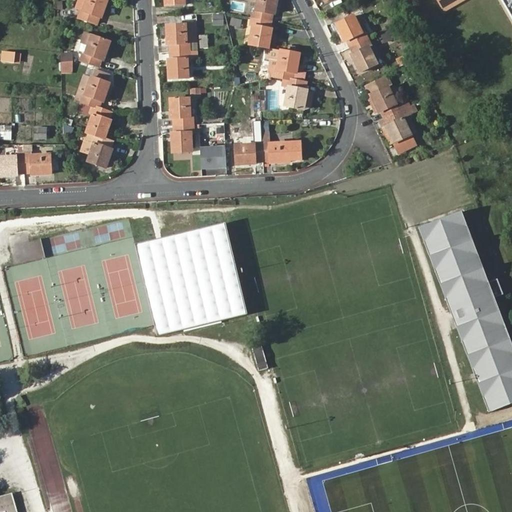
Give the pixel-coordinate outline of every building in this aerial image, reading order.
[(108,0),(87,0),(84,12),(81,11),(79,18),(98,24),(100,18),(103,19),(109,0),(108,0)] [(274,15),(276,0),(257,0),(257,2),(255,11),(252,11),(251,17),(251,18),(270,21),(272,14),(274,15)] [(511,0),(439,0),(445,10),(462,0),(502,0),(511,15),(511,0)] [(223,26),(222,15),(214,15),(214,26),(223,26)] [(349,47),(368,38),(365,34),(363,35),(354,17),(336,25),(344,42),(346,41),(349,47)] [(231,26),(240,27),(241,20),(232,18),(231,26)] [(269,29),(270,21),(251,18),(250,25),(253,26),(249,45),(268,48),(272,29),(269,29)] [(169,45),(170,53),(190,52),(190,45),(187,45),(187,42),(186,25),(167,27),(167,45),(169,45)] [(197,41),(197,25),(186,25),(187,42),(197,41)] [(80,61),(100,67),(102,60),(105,60),(111,43),(85,34),(81,44),(88,46),(86,54),(83,53),(80,61)] [(208,34),(199,35),(200,50),(209,50),(208,34)] [(371,45),(368,38),(349,47),(353,54),(351,55),(359,72),(376,63),(368,46),(371,45)] [(277,70),(281,51),(268,48),(266,59),(271,59),(270,69),(277,70)] [(296,73),(300,54),(281,51),(277,70),(270,69),(269,73),(269,77),(286,79),(293,80),(294,73),(296,73)] [(62,63),(73,62),(72,52),(61,53),(62,63)] [(190,52),(170,53),(170,60),(168,60),(169,79),(188,78),(188,59),(190,59),(190,52)] [(400,66),(412,60),(409,54),(397,59),(400,66)] [(73,72),(73,62),(62,63),(62,73),(73,72)] [(106,82),(109,75),(96,70),(93,77),(106,82)] [(380,112),(384,119),(402,110),(399,103),(396,104),(389,88),(389,87),(383,75),(364,84),(371,97),(378,113),(380,112)] [(83,103),(98,109),(101,101),(103,102),(110,84),(93,77),(92,77),(85,96),(83,95),(80,102),(83,103)] [(304,90),(306,83),(286,80),(279,79),(278,85),(285,86),(288,87),(284,107),(304,110),(308,110),(310,109),(312,99),(305,98),(307,91),(307,90),(304,90)] [(374,114),(378,113),(371,97),(366,99),(374,114)] [(174,126),(194,125),(193,118),(191,118),(190,99),(170,100),(171,118),(173,118),(174,126)] [(410,106),(407,99),(399,103),(402,110),(409,106),(410,106)] [(109,120),(111,113),(98,109),(83,103),(80,111),(93,115),(86,133),(105,140),(112,121),(109,120)] [(402,110),(384,119),(387,125),(385,126),(394,144),(399,154),(416,146),(411,135),(403,117),(412,113),(409,106),(402,110)] [(12,126),(0,125),(0,138),(11,140),(12,126)] [(194,133),(194,125),(174,126),(174,134),(172,134),(173,153),(193,152),(192,133),(194,133)] [(389,146),(394,144),(385,126),(381,128),(389,146)] [(46,128),(35,127),(35,138),(46,138),(46,128)] [(262,141),(263,161),(269,161),(270,163),(290,162),(290,160),(300,160),(299,143),(270,143),(269,132),(261,133),(262,141)] [(110,149),(112,142),(105,140),(86,133),(83,140),(94,144),(88,162),(107,169),(113,150),(110,149)] [(256,162),(263,161),(262,141),(255,141),(255,144),(235,146),(236,165),(256,164),(256,162)] [(219,161),(226,160),(225,147),(200,148),(202,169),(219,168),(219,161)] [(18,174),(25,173),(24,153),(17,154),(17,156),(0,157),(0,176),(18,176),(18,174)] [(24,153),(25,173),(32,173),(33,175),(52,174),(52,155),(31,156),(31,153),(24,153)] [(488,409),(511,400),(511,342),(460,209),(418,226),(488,409)] [(225,224),(139,244),(160,332),(246,312),(225,224)] [(260,372),(269,369),(262,345),(253,348),(260,372)] [(15,511),(11,498),(0,500),(0,511),(15,511)]
